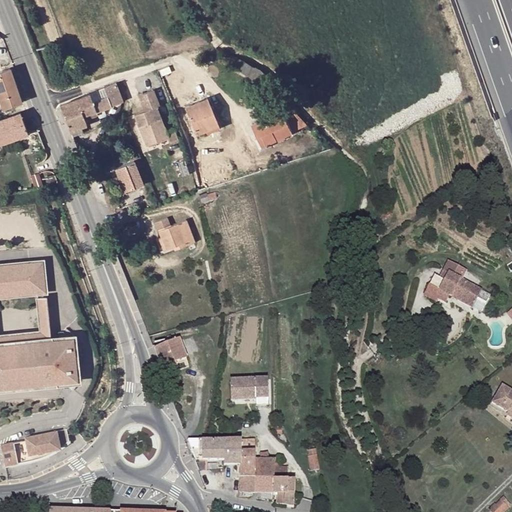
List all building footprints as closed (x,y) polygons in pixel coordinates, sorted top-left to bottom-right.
[(0,72),(0,107),(3,107),(3,109),(22,103),(11,69),(0,72)] [(261,72),(252,69),(249,73),(267,91),(274,84),(261,72)] [(124,102),(118,85),(105,89),(108,98),(93,104),(90,95),(61,106),(71,133),(88,126),(85,118),(124,102)] [(217,123),(208,100),(186,109),(198,137),(208,133),(206,127),(217,123)] [(157,107),(135,116),(146,147),(168,139),(170,144),(179,141),(175,130),(167,133),(157,107)] [(262,138),(266,146),(293,134),(283,113),(253,127),(259,139),(262,138)] [(22,114),(6,119),(9,128),(13,127),(17,139),(29,135),(22,114)] [(0,144),(0,145),(17,139),(13,127),(9,128),(6,119),(0,121),(0,144)] [(220,128),(217,123),(206,127),(208,133),(220,128)] [(111,127),(104,141),(113,145),(119,132),(111,127)] [(183,177),(190,175),(185,161),(179,163),(179,166),(177,167),(177,168),(174,169),(176,175),(181,173),(183,177)] [(116,171),(125,193),(144,185),(134,163),(116,171)] [(208,197),(210,203),(217,201),(215,195),(208,197)] [(207,196),(200,198),(202,206),(210,203),(208,197),(207,196)] [(167,249),(173,247),(178,245),(180,250),(196,243),(187,221),(172,227),(168,219),(156,224),(167,249)] [(43,259),(30,260),(30,265),(31,267),(33,270),(34,272),(35,273),(35,275),(35,277),(34,281),(34,284),(32,287),(33,292),(38,291),(46,291),(43,259)] [(0,296),(33,292),(32,287),(34,284),(34,281),(35,277),(35,275),(35,273),(34,272),(33,270),(31,267),(30,265),(30,260),(0,263),(0,390),(57,384),(56,380),(70,378),(71,377),(73,375),(73,373),(73,370),(74,366),(74,363),(74,361),(74,358),(73,355),(73,352),(72,350),(70,347),(68,343),(66,340),(53,342),(52,339),(0,344),(0,296)] [(482,290),(444,270),(440,278),(444,281),(435,298),(446,303),(450,296),(472,308),(482,290)] [(0,344),(52,339),(46,291),(38,291),(42,332),(0,335),(0,344)] [(59,338),(52,339),(53,342),(66,340),(68,343),(70,347),(72,350),(73,352),(73,355),(74,358),(74,361),(74,363),(74,366),(73,370),(73,373),(73,375),(71,377),(70,378),(56,380),(57,384),(64,383),(78,382),(73,337),(59,338)] [(155,350),(163,369),(186,361),(179,340),(155,350)] [(268,380),(231,380),(231,402),(256,401),(269,401),(268,380)] [(511,390),(502,385),(492,403),(508,413),(510,410),(511,411),(511,390)] [(26,439),(0,445),(4,465),(30,459),(31,459),(33,459),(35,458),(37,458),(40,457),(44,456),(45,455),(46,454),(47,454),(50,453),(53,451),(56,450),(59,448),(61,447),(64,444),(66,443),(69,441),(66,428),(25,437),(26,439)] [(208,441),(188,440),(196,461),(225,461),(225,442),(208,441)] [(255,480),(255,460),(255,442),(225,442),(225,461),(225,467),(240,467),(239,480),(255,480)] [(274,480),(274,467),(274,460),(269,460),(269,447),(261,447),(261,460),(255,460),(255,480),(274,480)] [(315,456),(310,457),(308,458),(310,473),(320,471),(317,456),(315,456)] [(288,468),(274,467),(274,480),(288,480),(288,468)] [(239,496),(255,496),(255,480),(239,480),(239,496)] [(274,480),(255,480),(255,496),(274,496),(274,480)] [(295,481),(288,480),(274,480),(274,496),(277,496),(285,496),(284,507),(294,510),(295,481)] [(285,496),(277,496),(277,506),(284,507),(285,496)] [(503,504),(503,503),(500,501),(496,505),(502,511),(505,511),(509,509),(507,507),(505,507),(504,507),(503,506),(503,504)]
